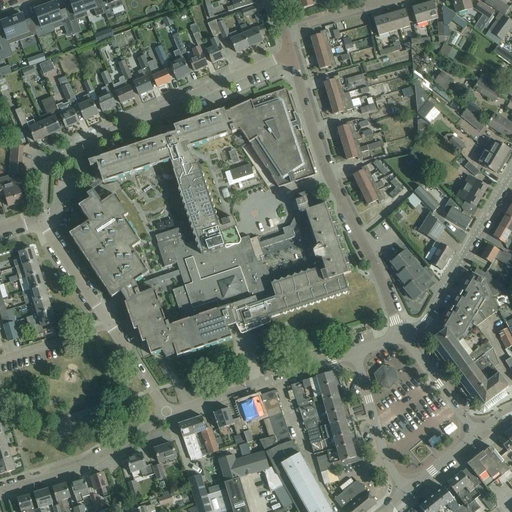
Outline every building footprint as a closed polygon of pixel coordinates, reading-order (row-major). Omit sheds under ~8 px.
[(65,9),(67,12),(69,18),(70,22),(87,16),(81,0),(68,0),(71,7),(65,9)] [(81,0),(87,16),(88,16),(86,11),(93,9),(96,17),(105,13),(105,12),(101,1),(100,0),(81,0)] [(101,0),(105,13),(108,20),(114,18),(111,10),(123,6),(121,0),(101,0)] [(251,0),(231,0),(233,5),(227,7),(228,12),(245,7),(254,4),(253,1),(251,0)] [(316,0),(300,0),(302,9),(313,5),(318,4),(316,0)] [(453,0),(455,6),(457,13),(472,9),(469,0),(453,0)] [(486,0),(485,2),(505,15),(509,7),(498,0),(486,0)] [(69,18),(67,12),(61,14),(56,2),(45,6),(52,24),(69,18)] [(433,2),(423,5),(428,21),(438,18),(433,2)] [(480,2),(475,9),(490,19),(495,11),(480,2)] [(206,6),(210,18),(214,17),(210,4),(206,6)] [(258,5),(249,9),(242,11),(244,17),(260,11),(258,5)] [(428,21),(423,5),(412,8),(417,25),(428,21)] [(52,24),(45,6),(34,10),(39,22),(33,24),(35,30),(52,24)] [(442,8),(444,22),(445,36),(449,36),(449,26),(448,26),(453,20),(464,28),(467,23),(456,15),(444,6),(442,8)] [(405,10),(395,13),(400,30),(410,27),(405,10)] [(395,13),(384,16),(389,33),(400,30),(395,13)] [(37,34),(35,30),(33,24),(27,26),(23,14),(11,18),(20,41),(37,34)] [(389,33),(384,16),(374,19),(379,36),(389,33)] [(221,33),(222,33),(224,38),(230,35),(223,20),(221,17),(215,20),(221,33)] [(503,17),(492,33),(502,40),(510,29),(508,27),(511,22),(503,17)] [(5,34),(0,36),(0,39),(3,47),(20,41),(11,18),(0,22),(5,34)] [(214,36),(221,33),(215,20),(208,23),(214,36)] [(437,23),(439,37),(439,42),(445,42),(445,36),(444,22),(437,23)] [(240,27),(242,32),(249,47),(262,41),(260,36),(266,33),(263,26),(249,32),(246,24),(240,27)] [(191,29),(193,35),(198,46),(204,43),(197,26),(191,29)] [(231,40),(232,44),(236,53),(249,47),(242,32),(237,34),(238,37),(231,40)] [(311,39),(316,54),(331,49),(326,32),(319,34),(320,37),(311,39)] [(394,47),(393,47),(395,51),(401,50),(400,45),(397,36),(394,37),(392,38),(393,42),(394,47)] [(181,55),(186,53),(179,37),(174,39),(181,55)] [(207,50),(208,54),(212,63),(225,58),(217,38),(211,40),(214,47),(207,50)] [(439,53),(447,57),(452,48),(444,43),(439,53)] [(393,47),(387,49),(383,50),(381,45),(378,46),(379,51),(381,55),(389,53),(395,51),(393,47)] [(511,55),(498,45),(493,52),(511,65),(511,73),(509,79),(511,80),(511,55)] [(186,53),(190,62),(194,71),(207,66),(202,54),(199,46),(192,49),(192,50),(186,53)] [(331,49),(316,54),(320,69),(330,66),(331,69),(337,67),(331,49)] [(170,66),(165,54),(158,57),(163,69),(170,66)] [(144,56),(138,59),(143,69),(149,67),(147,63),(144,56)] [(175,75),(177,79),(178,81),(185,78),(184,76),(190,73),(182,57),(177,59),(177,61),(170,65),(174,73),(173,73),(174,75),(175,75)] [(160,73),(155,59),(147,63),(149,67),(153,76),(158,87),(171,82),(167,73),(166,70),(160,73)] [(116,92),(117,94),(121,104),(134,98),(129,87),(126,80),(132,78),(127,69),(127,67),(123,60),(118,63),(121,70),(123,76),(120,77),(119,80),(120,82),(113,85),(116,92)] [(413,68),(418,72),(421,68),(412,61),(413,68)] [(140,79),(134,82),(139,95),(153,90),(147,77),(143,69),(137,72),(140,79)] [(431,78),(434,81),(446,91),(454,80),(442,71),(437,78),(433,75),(431,78)] [(111,82),(106,72),(101,74),(105,85),(111,82)] [(324,82),(329,98),(349,93),(349,92),(344,93),(339,75),(333,77),(334,79),(324,82)] [(496,83),(483,75),(479,81),(492,89),(496,83)] [(69,84),(65,76),(58,80),(61,87),(67,100),(75,97),(69,83),(69,84)] [(84,82),(88,92),(94,89),(90,79),(84,82)] [(431,125),(441,112),(428,101),(418,79),(414,81),(417,114),(431,125)] [(477,83),(473,90),(494,102),(498,95),(477,83)] [(97,99),(99,102),(103,112),(116,106),(112,97),(110,93),(109,93),(106,87),(101,89),(104,96),(97,99)] [(170,160),(173,171),(196,164),(189,154),(187,148),(258,125),(278,187),(316,175),(301,129),(299,130),(294,115),(295,114),(288,91),(285,89),(249,101),(225,112),(224,109),(165,129),(167,135),(162,137),(88,161),(90,167),(97,165),(103,183),(170,160)] [(349,93),(329,98),(334,115),(342,112),(343,115),(348,113),(347,111),(354,108),(361,106),(359,98),(351,100),(349,93)] [(78,106),(80,110),(85,120),(98,114),(94,105),(89,94),(83,97),(86,102),(78,106)] [(47,136),(61,130),(54,115),(59,113),(56,105),(52,97),(41,101),(47,114),(39,118),(42,122),(47,136)] [(62,103),(56,105),(59,113),(66,128),(79,122),(70,102),(64,104),(62,103)] [(375,110),(374,104),(360,108),(362,114),(375,110)] [(20,108),(15,111),(23,128),(28,126),(35,141),(47,136),(42,122),(35,125),(33,120),(27,123),(20,108)] [(461,116),(468,122),(480,132),(485,125),(466,110),(461,116)] [(488,126),(508,137),(511,139),(511,119),(511,120),(511,127),(511,128),(501,122),(502,119),(495,115),(488,126)] [(338,128),(342,144),(365,138),(364,137),(372,134),(371,129),(362,132),(363,135),(359,136),(358,132),(356,132),(352,121),(347,123),(348,125),(338,128)] [(448,142),(460,153),(466,146),(454,135),(448,142)] [(365,138),(342,144),(347,160),(357,157),(358,160),(363,158),(362,152),(368,151),(367,146),(360,148),(358,140),(365,138)] [(492,147),(488,153),(502,161),(505,163),(509,155),(507,154),(509,149),(495,141),(495,142),(490,139),(487,144),(492,147)] [(9,175),(0,177),(0,195),(0,196),(5,194),(9,206),(23,202),(20,189),(22,188),(20,179),(20,174),(21,174),(23,147),(11,146),(9,175)] [(505,163),(502,161),(488,153),(484,151),(477,162),(482,164),(481,165),(495,173),(498,169),(501,170),(505,163)] [(377,160),(373,163),(378,169),(382,166),(377,160)] [(464,167),(476,177),(480,172),(469,162),(464,167)] [(217,221),(198,163),(196,164),(173,171),(197,241),(186,244),(183,235),(157,244),(165,267),(177,263),(179,270),(137,285),(139,289),(181,275),(185,286),(173,290),(182,318),(183,320),(194,316),(195,317),(230,306),(236,324),(244,322),(244,324),(258,320),(259,322),(268,318),(268,317),(348,290),(346,284),(351,283),(348,274),(328,280),(325,270),(320,271),(315,269),(272,283),(266,264),(263,265),(260,257),(264,256),(262,248),(294,237),(292,232),(302,213),(299,211),(298,210),(290,226),(283,228),(285,235),(260,243),(258,237),(250,239),(249,236),(225,244),(221,233),(236,226),(232,216),(217,221)] [(353,175),(361,190),(375,183),(366,165),(361,168),(362,170),(353,175)] [(388,172),(382,166),(378,169),(384,175),(388,172)] [(456,196),(467,202),(475,207),(487,187),(468,176),(456,196)] [(394,179),(390,182),(396,188),(399,185),(394,179)] [(375,183),(361,190),(368,205),(377,200),(379,203),(384,200),(378,189),(384,186),(381,180),(375,183)] [(389,194),(393,199),(404,189),(399,185),(396,188),(389,194)] [(420,186),(413,193),(432,213),(439,206),(420,186)] [(94,190),(87,194),(90,199),(79,206),(89,221),(70,234),(112,298),(120,292),(125,300),(140,294),(139,289),(137,285),(136,282),(149,273),(132,248),(141,242),(124,217),(128,214),(115,194),(102,203),(94,190)] [(348,274),(347,274),(351,272),(328,204),(314,208),(312,202),(314,201),(309,197),(307,191),(293,196),(298,210),(299,211),(302,213),(306,212),(317,246),(313,251),(315,257),(321,258),(325,270),(328,280),(348,274)] [(413,193),(406,200),(415,208),(421,202),(413,193)] [(447,220),(457,225),(465,230),(472,219),(463,214),(459,212),(458,214),(451,210),(446,218),(447,219),(447,220)] [(393,216),(398,222),(403,217),(398,212),(393,216)] [(418,230),(435,242),(444,228),(429,214),(418,230)] [(511,219),(506,216),(499,226),(510,233),(511,232),(511,219)] [(493,237),(502,242),(504,244),(510,233),(499,226),(493,237)] [(432,264),(433,264),(442,270),(453,251),(441,244),(435,255),(429,251),(425,258),(433,263),(432,264)] [(495,257),(499,260),(511,267),(511,255),(504,250),(503,253),(489,245),(481,258),(491,264),(495,257)] [(16,267),(23,265),(37,261),(33,248),(19,252),(21,259),(13,261),(15,267),(16,267)] [(422,270),(405,250),(391,263),(400,273),(397,276),(407,287),(404,289),(414,301),(418,298),(422,300),(426,292),(425,291),(429,288),(427,287),(432,282),(430,279),(435,275),(427,266),(422,270)] [(20,280),(27,277),(40,273),(37,261),(23,265),(16,267),(20,280)] [(473,274),(482,280),(486,274),(485,273),(477,268),(473,274)] [(487,270),(485,273),(486,274),(482,280),(485,281),(492,297),(505,291),(499,278),(493,281),(487,270)] [(24,291),(24,292),(44,285),(40,273),(27,277),(27,278),(20,280),(23,291),(24,291)] [(456,342),(476,327),(499,310),(492,297),(485,281),(482,280),(473,274),(472,274),(442,323),(456,342)] [(32,296),(34,302),(48,298),(44,285),(24,292),(26,297),(32,296)] [(155,289),(125,300),(126,303),(125,303),(134,331),(138,329),(143,343),(146,342),(151,355),(161,351),(166,358),(176,354),(177,357),(218,343),(217,339),(222,337),(223,341),(232,338),(228,327),(236,324),(230,306),(195,317),(194,316),(183,320),(183,321),(170,326),(168,321),(166,322),(155,289)] [(34,302),(38,314),(51,310),(48,298),(34,302)] [(38,314),(26,318),(28,324),(40,320),(42,327),(55,323),(51,310),(38,314)] [(4,324),(9,342),(15,340),(18,339),(13,321),(10,322),(10,323),(4,324)] [(434,337),(485,405),(509,387),(494,367),(499,364),(493,349),(476,327),(456,342),(442,323),(439,330),(439,329),(437,329),(436,330),(435,332),(436,334),(434,337)] [(50,332),(51,338),(57,336),(55,327),(54,326),(49,328),(50,332)] [(506,349),(511,346),(511,336),(508,329),(499,334),(506,349)] [(383,368),(376,375),(379,384),(389,387),(396,379),(393,370),(383,368)] [(291,385),(298,408),(338,396),(332,373),(301,382),(291,385)] [(261,395),(263,402),(276,398),(274,391),(261,395)] [(298,408),(303,421),(342,410),(338,396),(298,408)] [(238,418),(243,432),(243,433),(247,443),(252,441),(246,421),(263,415),(260,404),(260,402),(259,402),(258,398),(240,404),(244,416),(238,418)] [(263,402),(266,410),(279,405),(277,398),(276,398),(263,402)] [(266,410),(268,417),(282,412),(279,405),(266,410)] [(237,434),(243,432),(238,418),(233,420),(229,408),(213,413),(216,422),(216,424),(217,424),(219,430),(234,424),(237,434)] [(306,431),(307,431),(345,420),(342,410),(303,421),(306,431)] [(268,417),(269,418),(271,424),(284,420),(282,412),(268,417)] [(201,417),(190,421),(194,433),(201,431),(207,449),(201,451),(202,456),(208,454),(219,450),(217,444),(215,439),(214,436),(209,438),(202,416),(201,416),(201,417)] [(263,420),(269,437),(274,436),(273,431),(271,424),(269,418),(263,420)] [(271,424),(273,431),(287,427),(284,420),(271,424)] [(307,431),(311,444),(349,433),(345,420),(307,431)] [(194,433),(190,421),(179,424),(179,423),(178,424),(183,438),(191,461),(202,457),(202,456),(201,451),(200,451),(197,440),(194,433)] [(274,436),(275,438),(289,434),(287,427),(273,431),(274,436)] [(511,448),(511,428),(498,440),(508,452),(511,448)] [(243,433),(234,436),(236,445),(246,442),(246,443),(247,443),(243,433)] [(314,454),(319,453),(352,444),(349,433),(311,444),(314,454)] [(277,446),(293,442),(292,441),(291,441),(289,434),(275,438),(277,446)] [(274,436),(261,439),(276,472),(283,485),(286,490),(298,511),(305,508),(307,511),(332,511),(293,442),(277,446),(275,438),(274,436)] [(155,449),(158,458),(159,462),(170,459),(170,460),(176,459),(175,457),(176,457),(175,453),(172,443),(155,449)] [(321,472),(322,475),(335,471),(335,468),(357,462),(352,444),(319,453),(327,451),(328,455),(317,458),(321,472)] [(0,448),(0,461),(12,458),(8,446),(0,448)] [(502,485),(507,481),(511,487),(511,473),(509,470),(491,446),(483,452),(482,452),(467,464),(468,465),(469,464),(488,488),(498,479),(502,485)] [(270,471),(264,452),(235,460),(234,455),(218,459),(234,511),(250,511),(240,477),(263,471),(263,472),(265,473),(270,471)] [(142,453),(126,458),(131,473),(140,470),(143,478),(155,474),(151,464),(146,466),(142,453)] [(12,458),(0,461),(0,474),(15,470),(12,458)] [(163,477),(160,465),(153,467),(157,479),(163,477)] [(447,483),(454,491),(470,511),(475,511),(480,508),(474,500),(480,495),(475,488),(481,483),(468,467),(462,472),(461,472),(460,471),(447,481),(448,483),(447,483)] [(265,474),(270,489),(280,486),(275,471),(265,474)] [(322,475),(324,484),(326,484),(328,490),(333,488),(331,482),(338,480),(335,471),(322,475)] [(91,477),(94,487),(95,490),(100,488),(103,498),(110,496),(103,473),(91,477)] [(189,479),(198,511),(232,511),(227,492),(225,492),(225,489),(207,495),(201,475),(189,479)] [(77,503),(83,502),(82,497),(90,495),(88,491),(84,478),(70,482),(73,491),(77,503)] [(128,483),(132,496),(139,494),(135,481),(128,483)] [(334,499),(344,511),(365,511),(376,504),(366,492),(357,481),(334,499)] [(53,507),(54,511),(64,511),(61,500),(70,497),(69,493),(66,483),(53,487),(58,505),(53,507)] [(462,511),(459,508),(460,507),(453,499),(444,487),(431,497),(419,507),(423,511),(462,511)] [(34,509),(35,511),(46,511),(45,506),(52,504),(51,498),(48,489),(34,493),(39,508),(34,509)] [(151,511),(155,511),(154,507),(160,505),(173,502),(172,497),(175,495),(174,493),(169,494),(163,496),(158,498),(150,501),(151,505),(132,511),(151,511)] [(35,511),(34,509),(30,494),(17,498),(21,511),(35,511)] [(90,496),(95,511),(102,509),(97,494),(90,496)] [(482,500),(492,511),(500,511),(487,496),(482,500)]
